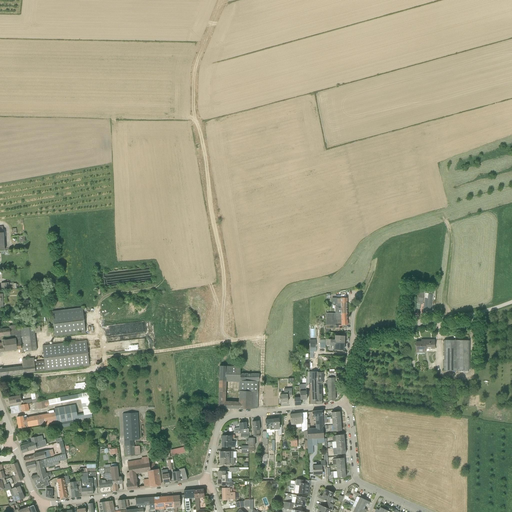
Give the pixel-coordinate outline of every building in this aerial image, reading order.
[(116,272),(117,282),(131,281),(130,270),(129,270),(129,273),(125,273),(125,271),(116,272)] [(151,270),(140,271),(141,278),(152,278),(151,270)] [(430,312),(432,295),(428,295),(427,299),(424,299),(423,311),(430,312)] [(347,314),(347,308),(347,303),(347,298),(336,298),(337,304),(336,308),(335,308),(335,314),(340,314),(347,314)] [(83,308),(52,311),(55,336),(86,332),(83,308)] [(335,314),(326,314),(326,325),(340,325),(340,314),(335,314)] [(343,325),(347,325),(347,319),(347,314),(340,314),(340,325),(326,325),(326,332),(329,332),(329,329),(335,329),(342,329),(342,327),(343,327),(343,325)] [(10,336),(15,335),(16,338),(2,340),(3,342),(4,352),(18,350),(21,349),(21,343),(22,343),(23,352),(37,350),(35,332),(41,331),(40,325),(34,326),(17,329),(16,325),(9,326),(10,328),(1,328),(2,337),(10,336)] [(435,349),(434,340),(424,339),(424,342),(416,342),(416,353),(425,353),(425,349),(435,349)] [(35,372),(89,365),(87,340),(42,345),(44,360),(34,361),(35,372)] [(469,340),(460,340),(457,340),(444,340),(444,371),(456,371),(469,371),(469,340)] [(0,375),(35,372),(34,361),(34,358),(22,359),(23,366),(0,368),(0,375)] [(240,374),(240,367),(220,366),(220,374),(219,408),(244,409),(251,409),(257,408),(259,375),(240,374)] [(307,399),(306,391),(306,385),(305,385),(305,384),(299,384),(299,385),(300,391),(300,397),(300,399),(307,399)] [(321,387),(317,387),(317,399),(312,400),(312,404),(322,404),(322,399),(321,387)] [(280,394),(281,403),(288,402),(287,397),(292,397),(291,388),(284,389),(284,394),(280,394)] [(20,395),(9,398),(10,404),(22,401),(20,395)] [(20,405),(22,412),(29,410),(28,403),(20,405)] [(17,417),(19,428),(25,427),(25,428),(45,424),(45,425),(57,423),(78,419),(77,414),(75,404),(54,408),(55,412),(27,417),(26,415),(17,417)] [(307,425),(307,439),(313,439),(316,439),(324,438),(323,427),(323,426),(323,416),(322,410),(312,412),(312,417),(315,417),(315,428),(309,428),(309,425),(307,425)] [(307,439),(307,425),(307,422),(307,412),(290,414),(291,425),(301,424),(301,431),(304,431),(304,450),(307,450),(307,439)] [(134,440),(140,439),(138,413),(122,414),(124,440),(125,456),(135,455),(140,454),(140,446),(139,446),(139,442),(136,442),(136,446),(134,446),(134,444),(134,440)] [(279,418),(273,419),(274,429),(274,430),(277,429),(278,435),(281,435),(281,425),(279,425),(279,423),(279,418)] [(270,430),(274,429),(273,419),(265,420),(266,427),(266,429),(270,429),(270,430)] [(235,433),(240,433),(248,433),(248,429),(247,429),(246,422),(239,423),(240,428),(234,428),(234,433),(235,433)] [(32,443),(20,446),(22,453),(37,448),(40,447),(39,442),(38,441),(42,441),(42,440),(43,440),(42,436),(37,437),(30,438),(32,443)] [(172,456),(185,453),(185,447),(171,450),(172,456)] [(34,454),(34,455),(23,458),(25,463),(35,460),(46,458),(50,456),(48,450),(44,451),(34,454)] [(147,472),(147,471),(150,470),(149,464),(148,456),(141,457),(142,459),(128,462),(128,466),(129,472),(126,473),(127,480),(136,478),(136,474),(147,472)] [(27,469),(35,467),(37,475),(31,477),(34,481),(36,480),(48,477),(47,473),(47,472),(46,473),(44,465),(42,460),(31,462),(25,464),(27,469)] [(322,469),(326,469),(325,461),(325,460),(320,460),(321,465),(313,465),(313,475),(322,475),(322,469)] [(14,482),(22,479),(23,479),(16,463),(12,465),(16,475),(12,476),(14,482)] [(154,463),(149,464),(150,470),(147,471),(147,472),(148,479),(143,480),(144,487),(160,485),(158,469),(155,469),(154,463)] [(111,470),(111,473),(112,478),(112,486),(113,492),(118,491),(117,483),(123,483),(121,476),(118,477),(117,469),(116,467),(111,467),(111,470)] [(170,473),(168,474),(167,469),(161,470),(163,483),(170,482),(170,477),(171,477),(170,473)] [(81,482),(82,494),(82,495),(93,494),(93,488),(97,488),(96,478),(96,472),(80,473),(81,482)] [(100,487),(112,486),(112,478),(111,473),(104,473),(105,480),(99,480),(100,487)] [(61,499),(67,498),(64,484),(70,483),(70,482),(68,475),(54,479),(50,481),(52,487),(55,486),(54,483),(58,482),(61,499)] [(37,484),(35,485),(37,489),(44,488),(43,487),(49,485),(48,480),(50,480),(48,477),(36,480),(37,484)] [(127,484),(126,484),(127,490),(138,488),(136,478),(127,480),(126,480),(127,484)] [(223,485),(223,488),(229,488),(233,487),(233,482),(227,482),(227,478),(218,479),(218,485),(223,485)] [(298,493),(308,494),(309,484),(304,483),(304,480),(296,479),(295,485),(299,485),(298,493)] [(71,491),(72,497),(79,496),(78,493),(81,493),(81,494),(82,494),(81,482),(77,483),(76,481),(70,482),(70,483),(71,487),(70,487),(70,488),(71,489),(71,490),(71,491)] [(11,489),(10,487),(5,489),(6,491),(9,490),(10,491),(11,496),(22,492),(20,486),(15,488),(15,487),(11,488),(12,489),(11,489)] [(229,490),(229,488),(223,488),(222,488),(223,500),(235,500),(234,492),(232,492),(232,489),(229,490)] [(204,489),(194,490),(194,498),(195,511),(204,511),(204,509),(200,510),(198,498),(204,497),(204,489)] [(323,494),(332,498),(334,493),(325,489),(323,494)] [(194,498),(194,490),(184,491),(184,495),(184,497),(184,499),(185,499),(185,506),(186,511),(191,510),(189,498),(194,498)] [(10,506),(16,504),(15,501),(17,501),(24,498),(22,492),(11,496),(13,501),(8,503),(10,506)] [(332,507),(334,505),(329,503),(332,498),(323,494),(322,496),(320,495),(319,498),(328,502),(327,505),(332,507)] [(181,507),(180,498),(184,497),(184,495),(180,495),(173,496),(174,506),(173,511),(172,511),(176,511),(177,507),(181,507)] [(160,511),(160,509),(164,509),(164,508),(167,508),(166,496),(154,497),(154,505),(155,509),(155,511),(160,511)] [(296,496),(295,504),(305,506),(306,498),(296,496)] [(155,511),(155,509),(154,505),(154,497),(145,498),(146,506),(150,505),(149,511),(155,511)] [(358,502),(365,506),(366,503),(368,504),(369,502),(360,497),(358,502)] [(145,498),(135,499),(136,507),(139,507),(139,508),(145,508),(146,508),(146,506),(145,498)] [(124,499),(118,500),(119,508),(114,509),(115,511),(114,511),(126,511),(126,510),(125,508),(124,499)] [(112,501),(105,502),(107,511),(114,511),(115,511),(114,509),(112,501)] [(364,508),(365,506),(358,502),(355,507),(365,511),(366,509),(364,508)]
